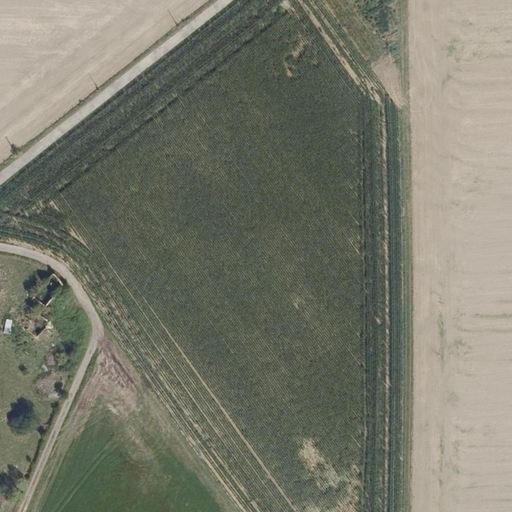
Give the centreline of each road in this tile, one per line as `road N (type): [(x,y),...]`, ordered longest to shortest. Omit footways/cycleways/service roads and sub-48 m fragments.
road 1 (track): [(402,0),(409,311),(403,511)]
road 2 (track): [(225,0),(0,179)]
road 3 (track): [(20,511),(100,326),(53,259)]
